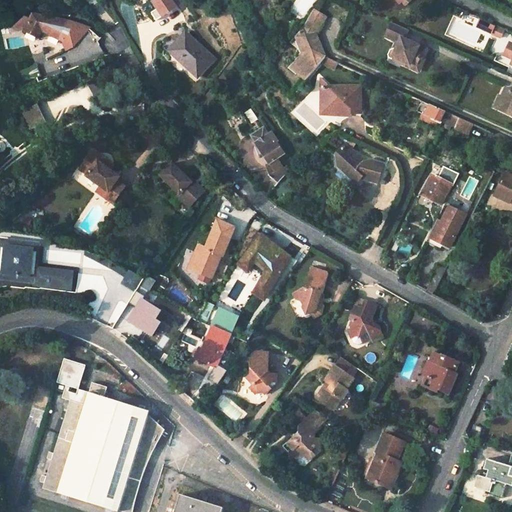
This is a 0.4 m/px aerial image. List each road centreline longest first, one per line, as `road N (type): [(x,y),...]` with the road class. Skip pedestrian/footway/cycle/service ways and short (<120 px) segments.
road 1 (residential): [(94,27),(276,218),(500,342)]
road 2 (residential): [(316,511),(225,454),(105,339),(41,316),(0,324)]
road 3 (residential): [(427,511),(485,373)]
road 4 (unknown): [(424,162),(374,272)]
